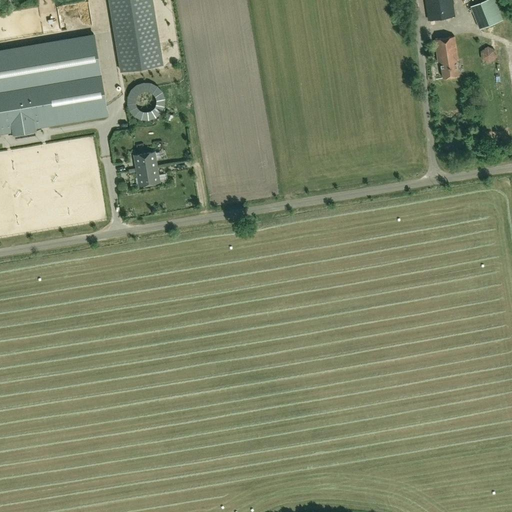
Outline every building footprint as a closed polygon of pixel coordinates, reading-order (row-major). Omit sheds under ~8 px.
[(151,0),(109,0),(121,71),(162,64),(151,0)] [(443,18),(454,16),(451,0),(425,0),(429,20),(443,18)] [(479,29),(502,20),(494,0),(483,0),(470,5),(479,29)] [(94,34),(0,50),(0,131),(12,130),(13,131),(36,128),(35,126),(107,114),(94,34)] [(459,75),(456,60),(458,59),(455,36),(434,39),(438,62),(440,62),(443,78),(459,75)] [(157,167),(154,152),(134,155),(137,170),(157,167)] [(159,182),(157,167),(137,170),(139,185),(159,182)]
